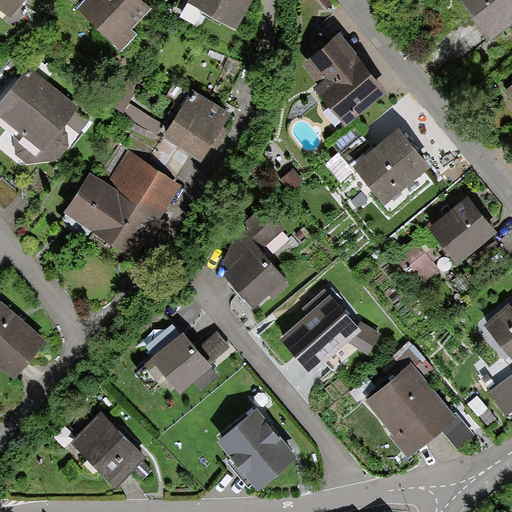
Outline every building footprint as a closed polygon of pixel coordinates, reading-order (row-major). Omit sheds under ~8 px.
[(18,0),(0,0),(0,6),(9,13),(18,0)] [(151,1),(149,0),(79,0),(78,1),(123,43),(138,27),(132,22),(151,1)] [(248,0),(200,0),(238,20),(248,0)] [(511,0),(468,0),(492,32),(511,17),(511,0)] [(387,84),(340,25),(301,56),(317,76),(314,78),(345,116),(387,84)] [(79,103),(26,60),(0,93),(0,120),(14,132),(15,150),(27,160),(58,157),(69,144),(89,119),(75,108),(79,103)] [(153,137),(156,131),(161,123),(128,102),(136,89),(132,86),(138,77),(132,74),(113,105),(134,118),(131,123),(135,126),(153,137)] [(229,106),(192,84),(165,130),(202,152),(210,139),(218,143),(230,123),(221,118),(229,106)] [(432,159),(399,121),(372,144),(355,158),(388,196),(432,159)] [(128,147),(147,159),(158,140),(153,137),(135,126),(123,145),(128,147)] [(372,144),(362,133),(340,151),(350,162),(355,158),(372,144)] [(108,177),(92,167),(67,204),(139,250),(183,182),(147,159),(128,147),(108,177)] [(303,179),(294,166),(281,176),(291,189),(303,179)] [(499,227),(471,190),(430,221),(458,258),(499,227)] [(224,256),(229,261),(225,265),(256,301),(269,290),(273,295),(289,281),(285,277),(290,273),(264,244),(287,224),(266,200),(240,223),(224,256)] [(395,253),(418,283),(446,262),(433,246),(426,251),(416,237),(395,253)] [(328,290),(325,286),(305,303),(309,308),(298,317),(328,353),(347,337),(362,324),(358,320),(331,288),(328,290)] [(46,335),(2,298),(0,300),(0,363),(12,374),(46,335)] [(511,299),(510,298),(487,317),(511,346),(511,299)] [(362,324),(347,337),(370,351),(381,331),(361,318),(358,320),(362,324)] [(151,351),(144,357),(146,360),(136,369),(153,389),(166,378),(172,384),(175,382),(180,387),(194,375),(203,387),(220,373),(211,362),(217,356),(215,355),(229,343),(217,328),(199,344),(183,325),(180,328),(173,320),(145,343),(151,351)] [(456,413),(414,359),(367,394),(409,449),(456,413)] [(511,373),(490,388),(506,412),(511,407),(511,373)] [(298,450),(259,401),(220,433),(259,482),(298,450)] [(146,451),(101,405),(71,436),(117,482),(146,451)]
